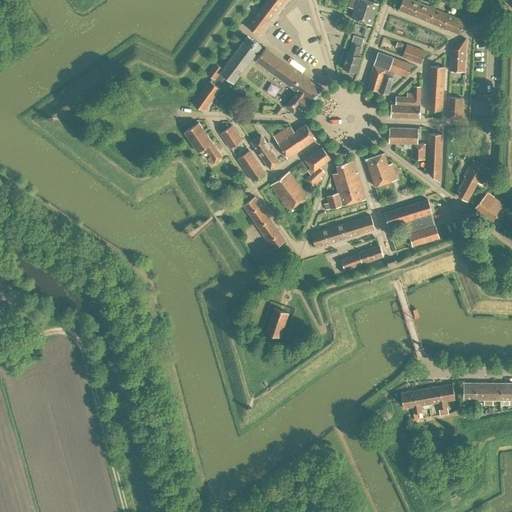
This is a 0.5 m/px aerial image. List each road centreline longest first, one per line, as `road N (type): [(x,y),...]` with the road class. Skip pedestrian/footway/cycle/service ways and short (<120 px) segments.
road 1 (residential): [(511,373),(433,371),(423,361),(353,132)]
road 2 (track): [(39,335),(70,333),(83,352),(126,511)]
road 3 (residential): [(283,302),(344,134)]
road 4 (residential): [(362,129),(495,232)]
road 5 (residential): [(230,206),(339,126)]
road 6 (residential): [(364,111),(471,30)]
road 7 (residential): [(363,120),(493,124)]
road 8 (residential): [(205,117),(334,118)]
